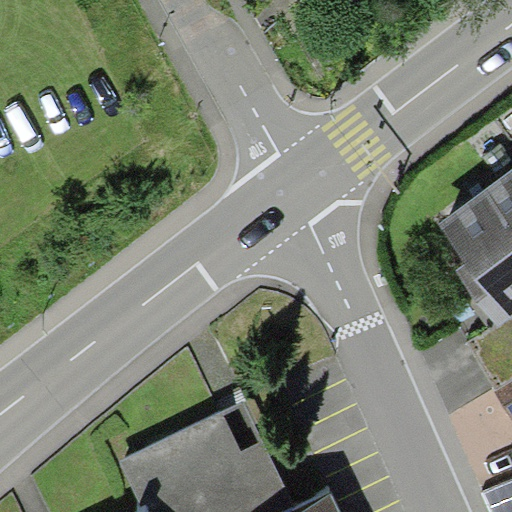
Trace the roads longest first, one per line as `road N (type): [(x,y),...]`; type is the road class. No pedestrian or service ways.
road 1 (secondary): [(0,419),(291,183)]
road 2 (residential): [(436,511),(291,183)]
road 3 (secondary): [(291,183),(511,21)]
road 4 (residential): [(192,0),(291,183)]
